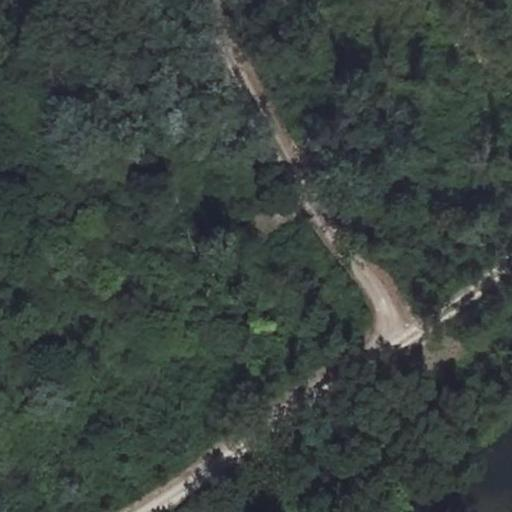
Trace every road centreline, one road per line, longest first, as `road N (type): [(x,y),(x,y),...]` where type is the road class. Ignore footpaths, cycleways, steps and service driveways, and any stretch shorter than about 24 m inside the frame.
road 1 (track): [(511,257),(400,343),(138,511)]
road 2 (track): [(400,343),(207,0)]
